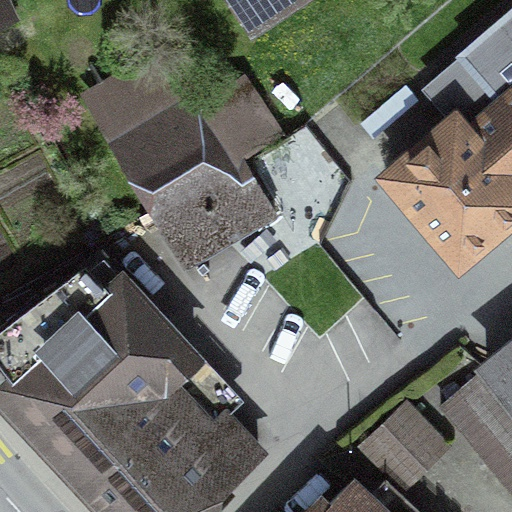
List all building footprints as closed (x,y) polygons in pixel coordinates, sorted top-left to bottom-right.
[(238,0),(254,25),(292,0),(238,0)] [(511,66),(389,171),(459,254),(511,209),(511,66)] [(142,159),(167,201),(229,163),(185,90),(121,129),(142,159)] [(242,156),(229,163),(167,201),(160,205),(187,250),(269,201),(242,156)] [(4,385),(122,511),(181,511),(257,442),(225,408),(211,421),(170,376),(195,353),(102,252),(0,329),(0,352),(16,373),(4,385)] [(511,349),(487,369),(511,398),(511,349)] [(451,447),(405,400),(356,447),(402,494),(451,447)] [(313,511),(400,511),(382,495),(371,505),(348,483),(323,509),(319,506),(313,511)]
